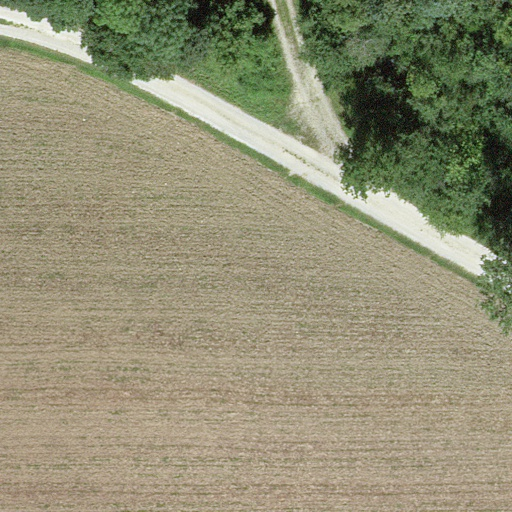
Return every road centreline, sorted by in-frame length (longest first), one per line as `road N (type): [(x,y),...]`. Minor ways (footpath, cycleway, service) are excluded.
road 1 (track): [(0,22),(108,53),(352,199),(511,281)]
road 2 (track): [(352,199),(276,29),(273,0)]
